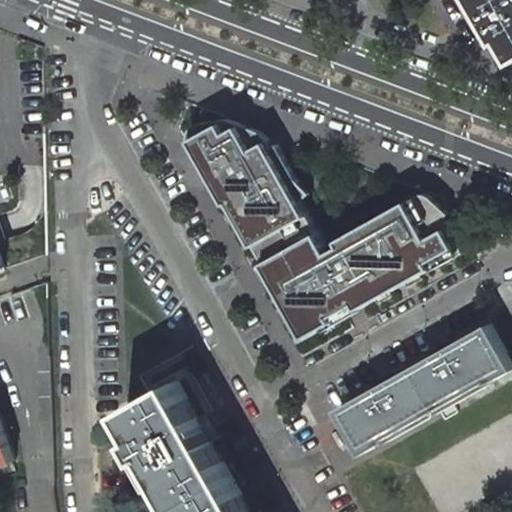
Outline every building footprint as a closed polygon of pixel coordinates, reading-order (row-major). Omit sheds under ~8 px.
[(511,0),(477,0),(511,60),(511,0)] [(192,135),(193,141),(204,161),(228,204),(233,201),(257,244),(267,262),(285,292),(279,295),(304,339),(337,320),(339,323),(363,310),(362,308),(435,267),(436,268),(471,249),(453,214),(450,210),(433,195),(429,193),(423,193),(418,195),(410,199),(341,239),(344,244),(332,251),(321,231),(311,215),(303,200),(313,192),(298,177),(283,152),(279,144),(274,147),(268,135),(262,130),(236,120),(231,118),(227,119),(202,122),(197,125),(193,130),(192,135)] [(434,358),(400,378),(398,374),(384,381),(387,386),(344,410),(367,454),(391,441),(389,437),(492,378),(494,382),(511,371),(511,361),(491,326),(447,351),(445,346),(432,354),(434,358)] [(249,511),(178,386),(128,414),(141,439),(135,442),(147,463),(154,459),(183,511),(249,511)] [(0,467),(14,463),(19,461),(0,406),(0,467)] [(27,486),(14,488),(17,511),(20,511),(30,511),(27,486)]
